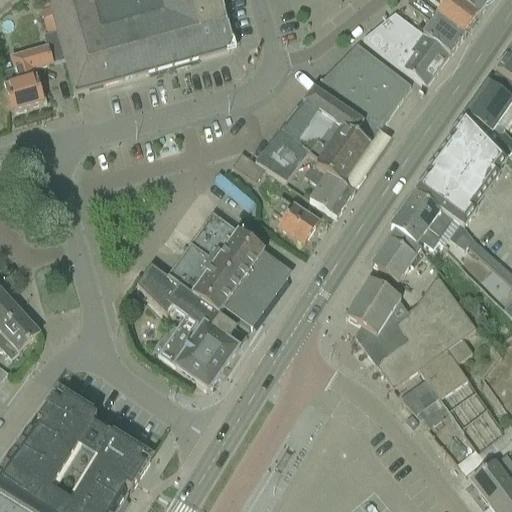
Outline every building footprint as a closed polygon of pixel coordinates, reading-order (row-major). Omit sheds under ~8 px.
[(0,0),(0,21),(18,8),(11,0),(0,0)] [(11,0),(18,8),(29,1),(28,0),(11,0)] [(73,99),(150,78),(128,0),(45,0),(56,37),(64,65),(73,99)] [(128,0),(150,78),(227,56),(232,49),(218,0),(128,0)] [(419,0),(413,5),(462,42),(476,24),(444,0),(419,0)] [(444,0),(476,24),(485,12),(485,8),(489,0),(444,0)] [(413,5),(405,11),(430,29),(422,41),(449,61),(462,42),(413,5)] [(378,32),(362,45),(425,93),(449,61),(422,41),(394,19),(382,29),(378,32)] [(32,75),(64,65),(56,37),(43,40),(46,52),(17,60),(20,72),(0,77),(0,79),(12,118),(42,109),(32,75)] [(410,92),(356,51),(324,83),(382,132),(410,92)] [(511,65),(506,61),(494,78),(511,90),(511,65)] [(511,90),(494,78),(486,88),(464,119),(488,137),(485,142),(505,163),(511,157),(511,147),(502,137),(504,135),(496,130),(511,107),(511,90)] [(298,153),(307,161),(314,167),(316,169),(314,173),(352,200),(353,198),(352,197),(342,191),(382,132),(324,83),(313,95),(278,138),(298,153)] [(443,153),(441,157),(424,179),(426,181),(414,198),(430,210),(464,234),(476,216),(475,215),(480,208),(500,179),(499,178),(506,166),(464,121),(448,143),(450,144),(448,147),(443,153)] [(307,161),(298,153),(278,138),(254,169),(264,176),(274,183),(275,181),(284,189),(307,161)] [(240,160),(232,173),(255,189),(264,176),(254,169),(240,160)] [(336,224),(352,200),(314,173),(316,169),(314,167),(303,182),(318,192),(308,206),(336,224)] [(441,218),(430,210),(414,198),(399,218),(437,244),(450,227),(441,218)] [(317,229),(280,204),(270,219),(282,227),(278,234),(303,250),(317,229)] [(438,246),(437,244),(399,218),(389,233),(394,236),(415,251),(418,247),(432,256),(438,246)] [(211,222),(189,253),(240,290),(223,314),(250,334),(263,316),(291,279),(263,259),(212,222),(211,222)] [(394,236),(382,253),(370,271),(375,275),(386,282),(396,289),(407,274),(418,259),(421,255),(415,251),(394,236)] [(511,280),(472,245),(466,251),(511,292),(511,280)] [(223,314),(240,290),(189,253),(180,265),(166,284),(218,322),(218,321),(223,314)] [(236,334),(218,321),(218,322),(166,284),(150,272),(136,292),(164,320),(166,319),(172,311),(185,321),(176,333),(172,335),(165,340),(162,343),(159,346),(154,353),(152,357),(157,361),(156,362),(207,397),(236,355),(225,348),(236,334)] [(415,312),(414,313),(429,334),(436,346),(437,345),(439,344),(456,369),(471,359),(461,345),(476,334),(459,311),(438,281),(415,312)] [(438,405),(454,394),(466,386),(456,369),(439,344),(437,345),(436,346),(429,334),(414,313),(406,319),(398,309),(399,307),(367,286),(342,326),(359,336),(354,343),(392,395),(418,376),(438,405)] [(0,335),(19,318),(0,298),(0,335)] [(511,304),(503,315),(511,325),(511,304)] [(475,308),(469,315),(478,324),(485,317),(475,308)] [(38,339),(19,318),(0,335),(0,354),(9,365),(17,358),(38,339)] [(7,468),(0,478),(0,500),(19,511),(121,511),(126,504),(130,497),(149,467),(107,440),(106,441),(91,431),(95,424),(56,400),(36,428),(37,429),(33,436),(31,435),(26,442),(7,468)] [(438,405),(415,422),(426,435),(443,424),(442,422),(447,418),(438,405)] [(416,430),(417,429),(411,421),(409,422),(404,427),(411,434),(416,430)] [(511,427),(501,436),(508,445),(511,441),(511,427)] [(511,492),(503,482),(511,475),(511,469),(506,461),(494,470),(494,469),(470,487),(488,511),(511,493),(511,492)] [(488,511),(511,511),(511,493),(488,511)] [(0,511),(19,511),(0,500),(0,511)]
